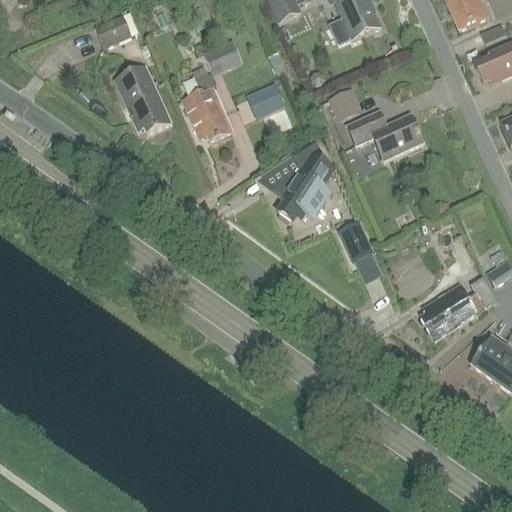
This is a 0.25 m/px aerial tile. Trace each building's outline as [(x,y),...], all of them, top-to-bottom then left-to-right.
[(301,19),(292,0),(264,0),(277,30),(301,19)] [(347,0),(327,0),(332,9),(335,7),(343,25),(329,31),(338,50),(381,31),(366,0),(351,0),(348,2),(347,0)] [(460,37),(489,24),(477,0),(459,0),(446,7),(460,37)] [(130,19),(122,22),(130,42),(138,39),(130,19)] [(122,22),(101,31),(109,51),(131,42),(130,42),(122,22)] [(481,39),(485,49),(506,40),(502,30),(481,39)] [(203,59),(212,81),(242,67),(232,46),(203,59)] [(511,47),(488,59),(490,64),(476,70),(484,88),(489,86),(491,90),(511,80),(511,47)] [(278,57),(268,62),(277,80),(286,76),(278,57)] [(146,138),(171,127),(146,72),(116,86),(138,134),(144,132),(146,138)] [(209,147),(233,136),(214,92),(201,98),(196,86),(184,91),(190,103),(184,105),(201,143),(206,141),(209,147)] [(351,95),(328,106),(333,117),(357,107),(351,95)] [(384,167),(423,149),(410,121),(385,132),(379,117),(346,132),(355,152),(373,144),(384,167)] [(511,122),(501,128),(511,149),(511,148),(511,122)] [(271,168),(290,157),(282,143),(263,153),(271,168)] [(324,192),(321,190),(332,175),(316,150),(292,165),(299,177),(289,191),(285,188),(275,194),(283,199),(282,202),(287,206),(278,217),(294,228),(298,222),(301,225),(304,221),(310,226),(328,200),(322,196),(324,192)] [(352,267),(374,257),(360,226),(339,236),(352,267)] [(425,230),(417,233),(423,247),(431,244),(425,230)] [(511,275),(505,266),(496,273),(504,285),(511,280),(511,275)] [(487,315),(497,307),(482,283),(471,289),(476,298),(469,304),(461,291),(423,314),(427,319),(421,323),(434,345),(486,312),(487,315)] [(511,399),(511,362),(507,359),(510,356),(492,343),(472,371),(511,399)]
